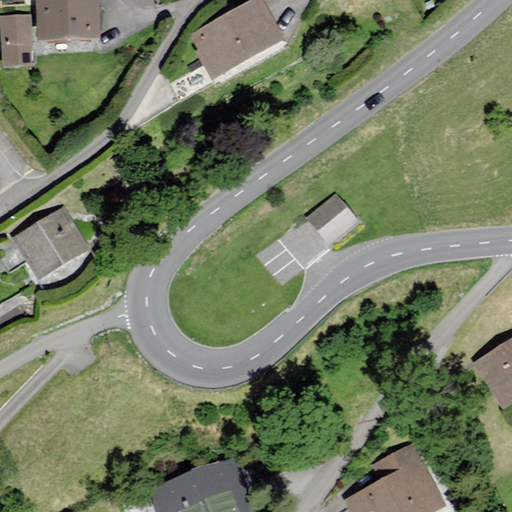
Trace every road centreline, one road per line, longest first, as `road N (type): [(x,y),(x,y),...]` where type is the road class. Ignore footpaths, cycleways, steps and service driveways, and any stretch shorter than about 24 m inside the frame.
road 1 (secondary): [(144,313),(146,280),(168,245),(399,78),(491,0)]
road 2 (secondary): [(511,240),(417,249),(365,265),(263,353),(228,369),(179,361),(153,338),(144,313)]
road 3 (unclassified): [(511,254),(300,511)]
road 4 (unclassified): [(0,211),(115,129),(199,0)]
road 5 (residential): [(144,313),(0,370)]
